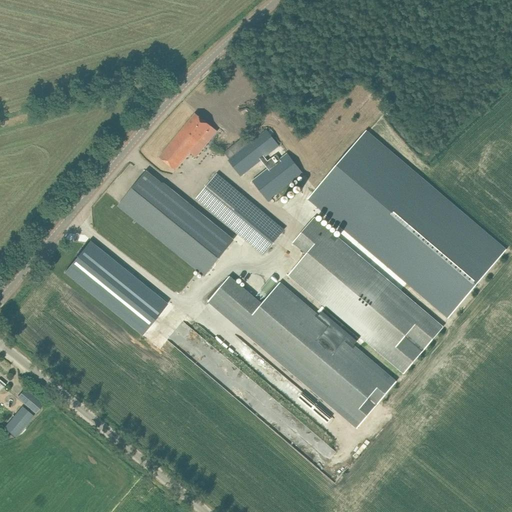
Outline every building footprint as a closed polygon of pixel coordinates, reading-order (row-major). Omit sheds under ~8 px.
[(200,139),(211,126),(196,113),(160,157),(175,170),(189,152),(195,157),(206,144),(200,139)] [(243,138),(224,153),(241,176),(280,147),(267,130),(248,145),(243,138)] [(310,201),(448,318),(506,250),(368,133),(310,201)] [(303,173),(287,153),(252,181),(268,201),(303,173)] [(233,241),(147,170),(120,203),(206,274),(233,241)] [(245,197),(218,173),(197,199),(263,254),(285,230),(245,197)] [(441,324),(433,317),(315,217),(293,243),(307,255),(289,275),(403,374),(444,327),(441,325),(441,324)] [(90,240),(64,272),(142,335),(167,303),(90,240)] [(397,381),(347,338),(327,321),(280,282),(262,303),(230,276),(208,302),(357,429),(397,381)] [(2,402),(7,406),(15,396),(10,392),(2,402)] [(24,404),(36,413),(44,404),(32,395),(24,404)] [(22,406),(4,427),(15,437),(33,415),(22,406)] [(366,423),(375,430),(388,416),(379,408),(366,423)]
